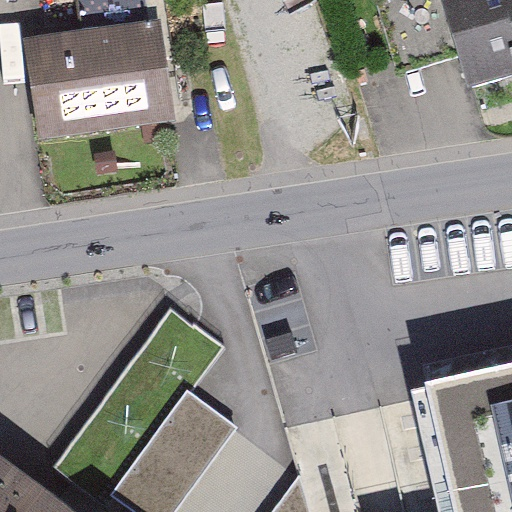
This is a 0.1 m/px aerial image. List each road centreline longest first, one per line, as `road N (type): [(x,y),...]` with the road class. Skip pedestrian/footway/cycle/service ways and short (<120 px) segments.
road 1 (tertiary): [(0,260),(511,180)]
road 2 (track): [(236,0),(306,212)]
